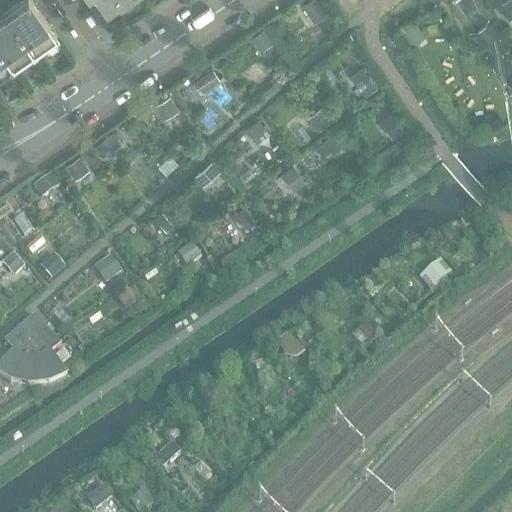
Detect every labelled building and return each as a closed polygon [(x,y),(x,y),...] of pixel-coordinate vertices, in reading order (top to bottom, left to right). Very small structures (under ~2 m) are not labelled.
[(56,35),(31,0),(21,0),(7,10),(17,25),(15,30),(19,35),(24,35),(33,48),(39,44),(41,46),(47,48),(54,43),(55,36),(56,35)] [(317,0),(310,0),(301,6),(313,23),(327,14),(317,0)] [(511,0),(503,0),(502,0),(511,19),(511,0)] [(35,50),(33,48),(24,35),(19,35),(15,30),(17,25),(7,10),(0,15),(0,49),(3,49),(12,63),(18,59),(20,61),(25,63),(33,58),(33,51),(35,50)] [(416,24),(402,32),(411,46),(425,37),(416,24)] [(264,29),(250,39),(259,52),(273,42),(264,29)] [(12,63),(3,49),(0,49),(0,76),(4,78),(11,73),(11,67),(13,66),(14,65),(12,63)] [(511,49),(510,51),(503,57),(501,57),(500,63),(502,66),(500,72),(510,85),(511,85),(511,49)] [(212,69),(193,83),(200,93),(220,80),(212,69)] [(363,69),(353,76),(365,94),(375,87),(363,69)] [(170,97),(154,106),(162,120),(178,111),(170,97)] [(322,107),(308,118),(318,131),(332,119),(322,107)] [(393,113),(380,121),(391,139),(404,131),(393,113)] [(258,119),(245,129),(256,144),(269,134),(258,119)] [(113,133),(94,146),(102,158),(121,144),(113,133)] [(331,135),(314,149),(325,161),(341,147),(331,135)] [(80,156),(65,167),(74,181),(90,170),(80,156)] [(211,161),(193,177),(202,187),(220,172),(211,161)] [(293,167),(282,175),(293,190),(304,182),(293,167)] [(52,176),(34,187),(42,200),(60,188),(52,176)] [(244,207),(232,215),(246,237),(258,229),(244,207)] [(160,214),(150,224),(165,240),(176,229),(160,214)] [(191,246),(176,256),(185,270),(200,261),(191,246)] [(12,255),(2,265),(14,278),(25,268),(12,255)] [(53,256),(39,268),(51,281),(65,269),(53,256)] [(111,259),(101,266),(112,281),(122,275),(111,259)] [(439,261),(423,275),(434,288),(451,274),(439,261)] [(52,354),(61,347),(34,317),(4,343),(12,352),(0,365),(0,374),(11,382),(30,386),(49,384),(66,376),(63,371),(52,354)] [(364,325),(357,332),(366,343),(374,335),(364,325)] [(287,335),(277,343),(284,358),(293,362),(297,362),(305,355),(287,335)] [(172,444),(154,459),(162,469),(181,453),(172,444)] [(94,494),(87,500),(95,511),(113,497),(105,486),(100,490),(98,488),(92,493),(94,494)] [(143,489),(127,500),(135,511),(141,511),(154,503),(143,489)]
